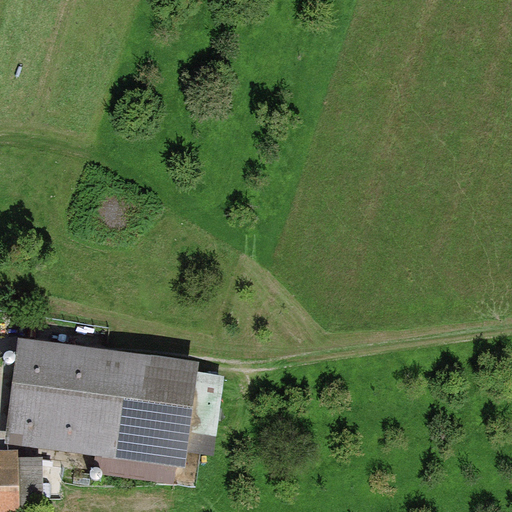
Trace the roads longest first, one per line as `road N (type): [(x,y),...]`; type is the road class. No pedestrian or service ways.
road 1 (track): [(508,335),(353,351),(248,373),(195,354),(72,334),(26,332),(0,355)]
road 2 (track): [(193,216),(105,162),(47,144),(0,143)]
